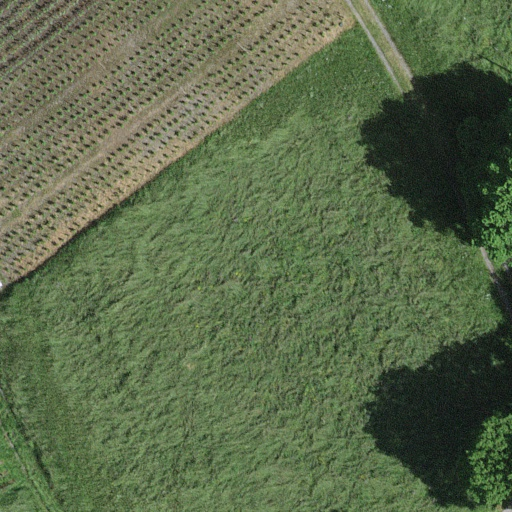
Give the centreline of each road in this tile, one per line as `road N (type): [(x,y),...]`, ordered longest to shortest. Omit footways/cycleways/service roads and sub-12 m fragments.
road 1 (track): [(356,0),(454,165),(511,294)]
road 2 (track): [(0,404),(58,511)]
